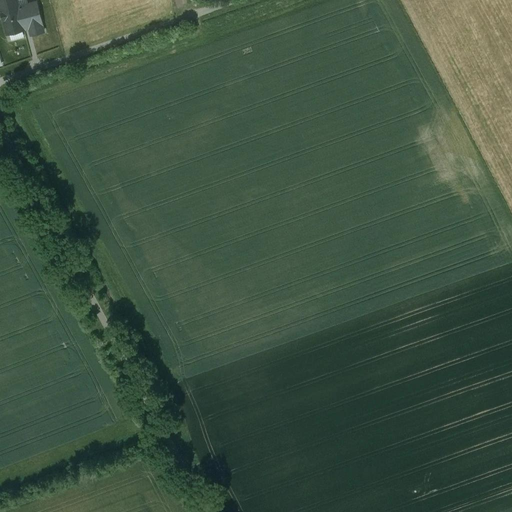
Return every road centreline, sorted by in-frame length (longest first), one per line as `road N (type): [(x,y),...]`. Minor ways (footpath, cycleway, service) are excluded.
road 1 (unclassified): [(0,128),(201,511)]
road 2 (unclassified): [(0,81),(230,0)]
